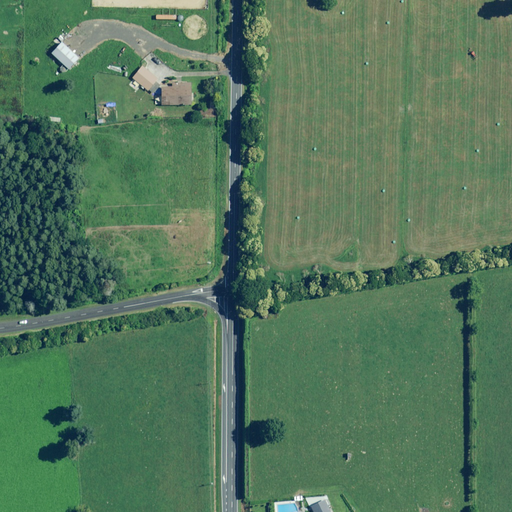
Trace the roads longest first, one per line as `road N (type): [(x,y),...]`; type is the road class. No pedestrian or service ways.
road 1 (tertiary): [(237,0),(232,288)]
road 2 (unclassified): [(232,288),(0,328)]
road 3 (tertiary): [(232,288),(234,511)]
